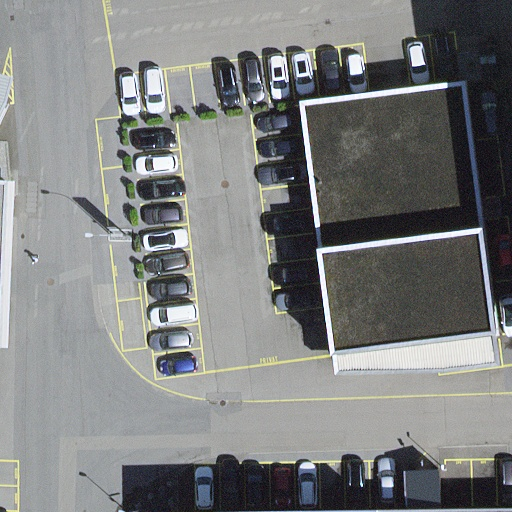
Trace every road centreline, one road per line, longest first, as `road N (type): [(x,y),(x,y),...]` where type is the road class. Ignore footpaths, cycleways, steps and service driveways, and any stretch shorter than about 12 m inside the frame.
road 1 (residential): [(76,432),(511,411)]
road 2 (residential): [(76,432),(52,0)]
